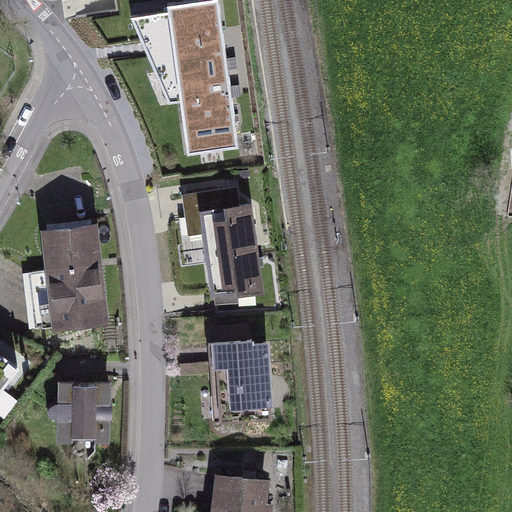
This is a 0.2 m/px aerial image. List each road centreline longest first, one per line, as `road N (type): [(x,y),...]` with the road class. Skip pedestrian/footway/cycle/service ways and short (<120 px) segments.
road 1 (residential): [(147,511),(153,349),(146,245),(126,168),(84,78)]
road 2 (residential): [(0,193),(63,91),(84,78)]
